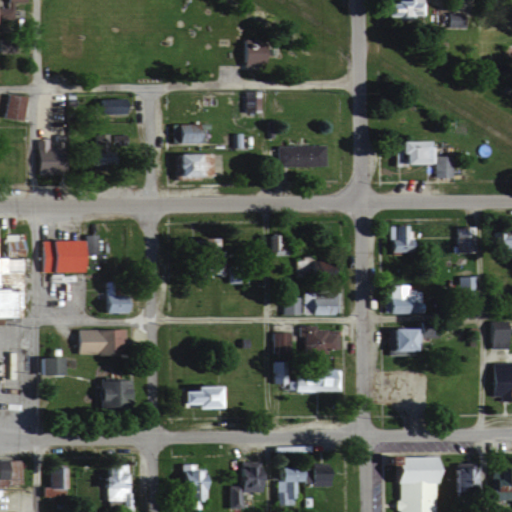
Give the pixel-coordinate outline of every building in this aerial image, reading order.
[(418,13),(418,0),(403,0),(379,0),(379,13),(390,13),(390,8),(396,8),(396,18),(409,18),(409,13),(418,13)] [(459,26),(459,12),(442,11),(442,26),(459,26)] [(234,65),(256,65),(257,40),(235,40),(234,65)] [(256,112),(255,89),(242,90),(243,112),(256,112)] [(0,116),(17,118),(20,95),(0,91),(0,116)] [(121,112),(121,97),(86,98),(86,114),(121,112)] [(114,123),(85,128),(89,151),(118,146),(114,123)] [(388,164),(428,163),(428,176),(445,176),(445,154),(428,155),(428,145),(421,145),(421,139),(387,140),(388,164)] [(317,165),(317,144),(270,146),(270,166),(317,165)] [(166,153),(167,175),(205,175),(205,152),(166,153)] [(381,224),(381,251),(404,250),(403,224),(381,224)] [(469,226),(449,226),(449,248),(470,248),(469,226)] [(488,230),(489,251),(511,250),(511,230),(497,231),(497,230),(488,230)] [(0,254),(19,255),(20,233),(0,232),(0,254)] [(92,233),(78,233),(79,253),(93,253),(92,233)] [(278,255),(279,234),(266,234),(265,254),(278,255)] [(211,247),(211,238),(190,237),(189,259),(204,259),(204,247),(211,247)] [(78,270),(77,239),(33,240),(34,271),(78,270)] [(453,275),(452,295),(472,296),(472,276),(453,275)] [(401,284),(382,284),(382,295),(377,295),(377,313),(412,312),(412,289),(401,289),(401,284)] [(95,312),(122,312),(122,291),(96,290),(95,312)] [(296,292),(296,314),(331,313),(330,291),(296,292)] [(292,313),(292,295),(276,296),(276,314),(292,313)] [(483,348),(499,347),(499,320),(482,321),(483,348)] [(294,353),(317,353),(317,348),(332,348),(332,330),(317,330),(317,328),(308,328),(308,324),(294,324),(294,353)] [(381,327),(381,350),(396,350),(396,353),(415,353),(415,328),(381,327)] [(68,353),(120,352),(119,329),(68,330),(68,353)] [(58,356),(29,356),(30,374),(58,374),(58,356)] [(511,398),(511,361),(483,363),(484,395),(494,394),(494,399),(511,398)] [(285,390),(334,391),(335,370),(286,369),(285,390)] [(98,395),(98,404),(122,403),(121,378),(91,379),(91,395),(98,395)] [(167,390),(167,407),(216,406),(216,385),(180,385),(180,390),(167,390)] [(427,511),(428,456),(373,456),(373,465),(381,465),(381,483),(390,483),(390,509),(391,509),(391,511),(427,511)] [(222,507),(234,507),(234,491),(255,491),(255,462),(227,462),(227,484),(221,484),(222,507)] [(121,465),(92,465),(93,487),(98,487),(99,500),(117,500),(117,510),(129,510),(129,492),(121,492),(121,465)] [(326,485),(325,465),(297,466),(298,485),(326,485)] [(41,485),(61,485),(60,466),(40,467),(41,485)] [(266,466),(266,488),(278,489),(278,496),(291,497),(291,467),(266,466)] [(468,471),(454,467),(448,489),(462,493),(468,471)] [(507,498),(507,467),(492,467),(492,474),(483,474),(483,499),(507,498)]
